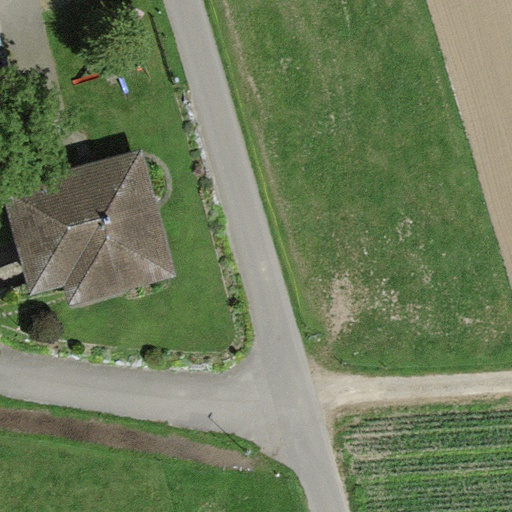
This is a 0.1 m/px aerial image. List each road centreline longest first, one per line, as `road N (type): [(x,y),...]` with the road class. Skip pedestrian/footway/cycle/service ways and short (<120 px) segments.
road 1 (track): [(0,384),(291,418)]
road 2 (unknown): [(291,418),(511,399)]
